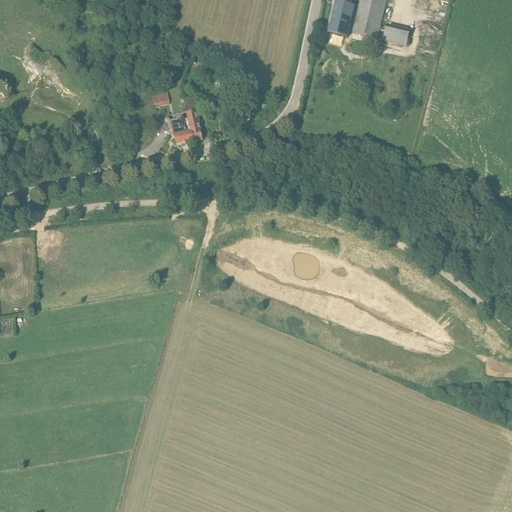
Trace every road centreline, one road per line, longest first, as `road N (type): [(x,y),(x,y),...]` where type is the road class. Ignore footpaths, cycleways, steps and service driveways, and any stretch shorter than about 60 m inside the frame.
road 1 (unclassified): [(511,328),(406,248),(292,203),(125,204),(0,221)]
road 2 (unclassified): [(0,200),(273,129),(295,100),(316,0)]
